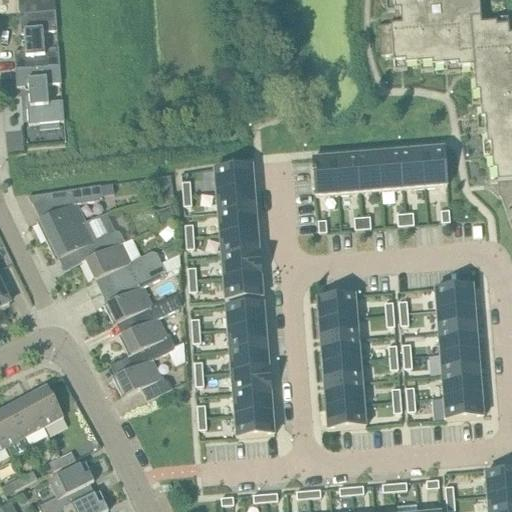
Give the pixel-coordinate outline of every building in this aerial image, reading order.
[(18,0),(20,16),(55,13),(54,0),(18,0)] [(511,24),(508,25),(508,23),(506,23),(506,27),(496,28),(496,25),(482,26),(480,4),(476,4),(475,0),(392,0),(393,11),(406,11),(407,25),(384,26),(386,56),(398,56),(398,70),(412,69),(411,65),(424,64),(425,72),(438,72),(438,67),(451,67),(451,74),(464,74),(464,69),(477,69),(478,93),(474,93),(475,106),(483,106),(483,119),(479,119),(480,132),(488,132),(488,145),(484,145),(485,158),(493,158),(493,171),(489,171),(490,184),(498,184),(498,199),(501,199),(511,230),(511,24)] [(55,13),(20,16),(21,36),(24,36),(26,53),(14,54),(15,71),(60,68),(58,50),(44,51),(43,34),(57,33),(55,13)] [(60,68),(15,71),(16,89),(28,88),(29,106),(26,106),(28,126),(64,123),(62,103),(48,104),(47,87),(61,86),(60,68)] [(444,150),(422,152),(425,190),(447,188),(444,150)] [(422,152),(400,154),(403,192),(425,190),(422,152)] [(400,154),(378,156),(381,194),(403,192),(400,154)] [(378,156),(356,157),(359,196),(381,194),(378,156)] [(356,157),(334,159),(337,197),(359,196),(356,157)] [(334,159),(312,161),(315,199),(337,197),(334,159)] [(254,191),(252,169),(214,172),(216,194),(254,191)] [(171,187),(169,177),(158,179),(159,189),(171,187)] [(190,184),(182,185),(183,197),(191,196),(190,184)] [(112,186),(101,187),(102,198),(113,197),(112,186)] [(49,242),(85,225),(76,206),(99,202),(102,198),(101,187),(48,196),(28,198),(31,205),(32,205),(30,200),(49,197),(55,209),(60,206),(62,211),(36,224),(37,225),(40,224),(49,242)] [(256,213),(254,191),(216,194),(217,216),(256,213)] [(191,196),(183,197),(183,209),(191,208),(191,196)] [(169,211),(160,214),(164,226),(173,223),(169,211)] [(257,234),(256,213),(217,216),(219,237),(257,234)] [(449,213),(441,213),(442,226),(450,225),(449,213)] [(398,229),(406,228),(405,216),(397,217),(398,229)] [(406,228),(414,228),(413,216),(405,216),(406,228)] [(96,219),(85,225),(49,242),(58,261),(55,262),(55,263),(81,251),(83,254),(79,256),(83,265),(86,263),(125,244),(120,235),(115,233),(111,235),(103,217),(96,219)] [(363,232),(371,231),(370,219),(362,220),(363,232)] [(355,233),(363,232),(362,220),(354,221),(355,233)] [(326,223),(318,223),(319,235),(327,235),(326,223)] [(185,228),(185,240),(193,240),(193,228),(185,228)] [(259,256),(257,234),(219,237),(221,259),(259,256)] [(193,240),(185,240),(186,252),(194,252),(193,240)] [(125,245),(125,244),(86,263),(95,281),(91,283),(92,284),(118,272),(119,276),(115,278),(119,286),(162,265),(157,255),(152,254),(131,264),(122,246),(125,245)] [(176,246),(164,252),(169,261),(178,257),(176,246)] [(261,277),(259,256),(221,259),(223,280),(261,277)] [(162,265),(119,286),(123,294),(127,292),(129,295),(103,308),(104,309),(107,307),(116,325),(112,327),(113,328),(134,317),(152,308),(144,290),(164,280),(166,274),(162,265)] [(187,271),(188,283),(196,283),(196,271),(187,271)] [(263,300),(261,277),(223,280),(225,303),(263,300)] [(196,283),(188,283),(189,295),(197,295),(196,283)] [(0,308),(9,304),(0,285),(0,308)] [(474,311),(472,288),(434,291),(436,314),(474,311)] [(134,317),(138,325),(142,323),(144,326),(118,339),(119,340),(122,338),(131,357),(169,339),(168,339),(159,322),(180,311),(181,306),(176,296),(152,308),(134,317)] [(356,320),(355,298),(316,301),(318,324),(356,320)] [(399,317),(407,316),(406,304),(398,305),(399,317)] [(384,306),(385,318),(393,317),(392,305),(384,306)] [(265,329),(263,306),(225,309),(227,332),(265,329)] [(474,311),(436,314),(438,335),(476,332),(474,311)] [(408,328),(407,316),(399,317),(400,329),(408,328)] [(393,317),(385,318),(386,330),(394,329),(393,317)] [(358,342),(356,320),(318,324),(320,345),(358,342)] [(199,322),(191,322),(192,334),(200,334),(199,322)] [(267,350),(265,329),(227,332),(229,353),(267,350)] [(476,332),(438,335),(440,357),(478,354),(476,332)] [(200,334),(192,334),(192,346),(201,346),(200,334)] [(131,357),(127,358),(132,367),(136,364),(138,368),(112,381),(112,382),(116,380),(125,398),(121,400),(122,401),(141,392),(147,404),(165,395),(172,391),(169,383),(162,381),(161,381),(152,363),(174,352),(177,347),(171,337),(168,339),(169,339),(131,357)] [(360,363),(358,342),(320,345),(322,367),(360,363)] [(403,360),(411,359),(410,347),(402,348),(403,360)] [(388,349),(389,361),(397,361),(396,348),(388,349)] [(269,372),(267,350),(229,353),(230,375),(269,372)] [(478,354),(440,357),(441,378),(479,375),(478,354)] [(412,371),(411,359),(403,360),(404,372),(412,371)] [(397,361),(389,361),(390,373),(398,373),(397,361)] [(362,385),(360,363),(322,367),(324,388),(362,385)] [(194,366),(194,378),(203,377),(202,365),(194,366)] [(270,393),(269,372),(230,375),(232,396),(270,393)] [(479,375),(441,378),(443,400),(481,397),(479,375)] [(203,377),(194,378),(195,390),(203,389),(203,377)] [(364,407),(362,385),(324,388),(325,410),(364,407)] [(28,399),(44,430),(63,419),(47,389),(28,399)] [(406,403),(414,403),(413,390),(405,391),(406,403)] [(392,404),(400,404),(399,392),(391,392),(392,404)] [(272,415),(270,393),(232,396),(234,418),(272,415)] [(481,397),(443,400),(445,422),(483,419),(481,397)] [(28,399),(9,410),(25,440),(44,430),(28,399)] [(415,415),(414,403),(406,403),(407,415),(415,415)] [(400,404),(392,404),(393,416),(401,416),(400,404)] [(365,429),(364,407),(325,410),(327,432),(365,429)] [(197,409),(197,421),(206,420),(205,408),(197,409)] [(25,440),(9,410),(0,414),(0,439),(6,450),(25,440)] [(274,437),(272,415),(234,418),(236,440),(274,437)] [(206,420),(197,421),(198,433),(206,432),(206,420)] [(60,460),(64,468),(75,463),(72,455),(60,460)] [(64,468),(60,460),(49,466),(53,474),(64,468)] [(39,511),(62,511),(100,495),(100,494),(94,496),(89,486),(94,484),(91,478),(92,478),(85,464),(49,482),(57,499),(38,509),(39,511)] [(511,496),(511,473),(485,476),(487,498),(511,496)] [(33,474),(22,479),(26,487),(37,481),(33,474)] [(26,487),(22,479),(11,485),(15,493),(26,487)] [(438,483),(426,484),(427,492),(439,491),(438,483)] [(406,485),(394,486),(395,494),(407,493),(406,485)] [(394,486),(382,487),(383,495),(395,494),(394,486)] [(363,489),(351,490),(352,498),(364,497),(363,489)] [(453,489),(445,490),(446,502),(454,501),(453,489)] [(351,490),(339,491),(340,499),(352,498),(351,490)] [(320,492),(308,493),(309,501),(321,500),(320,492)] [(308,493),(296,494),(297,502),(309,501),(308,493)] [(100,495),(62,511),(107,511),(105,507),(106,507),(100,495)] [(277,496),(265,497),(265,505),(277,504),(277,496)] [(511,511),(511,496),(487,498),(487,511),(511,511)] [(265,497),(253,498),(253,506),(265,505),(265,497)] [(232,500),(221,500),(221,509),(232,508),(232,500)] [(454,511),(454,501),(446,502),(446,511),(454,511)]
